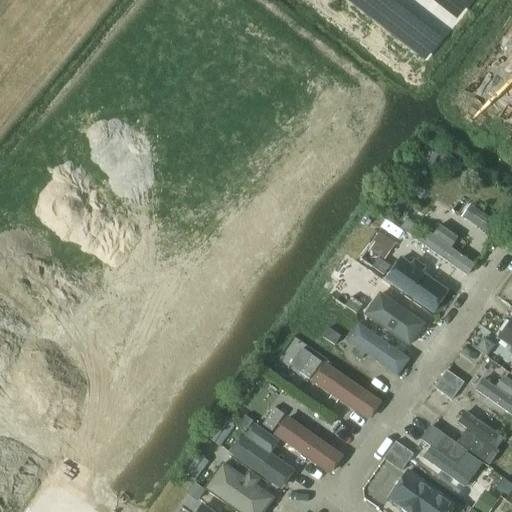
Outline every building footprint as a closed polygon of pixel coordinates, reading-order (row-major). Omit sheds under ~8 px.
[(425,152),(416,166),(424,171),(425,169),(427,171),(429,172),(437,159),(425,152)] [(445,155),(440,162),(451,170),(454,167),(456,163),(445,155)] [(398,196),(387,212),(389,213),(400,221),(411,206),(400,198),(398,196)] [(417,228),(405,220),(399,229),(411,237),(417,228)] [(427,235),(417,248),(465,281),(475,267),(452,252),(459,241),(441,228),(434,239),(427,235)] [(380,232),(369,249),(379,256),(390,239),(380,232)] [(378,259),(372,268),(384,276),(390,267),(378,259)] [(403,260),(386,284),(437,320),(455,295),(426,275),(428,272),(415,262),(412,267),(403,260)] [(382,295),(365,319),(410,350),(427,326),(382,295)] [(362,306),(351,298),(344,307),(356,315),(362,306)] [(511,320),(499,339),(511,348),(511,320)] [(347,345),(395,379),(409,359),(361,325),(347,345)] [(328,329),(322,338),(334,346),(340,337),(328,329)] [(321,363),(311,356),(299,373),(309,380),(321,363)] [(379,403),(325,366),(312,385),(366,422),(379,403)] [(446,372),(440,380),(457,393),(464,384),(446,372)] [(484,382),(475,393),(511,420),(511,384),(504,379),(495,390),(484,382)] [(457,393),(440,380),(434,389),(451,401),(457,393)] [(274,408),(262,426),(272,433),(284,415),(274,408)] [(466,432),(456,445),(468,454),(487,468),(505,443),(466,415),(458,426),(466,432)] [(253,422),(244,417),(236,429),(244,435),(253,422)] [(342,455),(289,419),(276,438),(329,474),(342,455)] [(209,440),(220,448),(235,428),(224,420),(209,440)] [(242,439),(229,458),(282,494),(296,474),(272,457),(280,446),(253,428),(245,441),(242,439)] [(430,451),(422,461),(463,491),(473,478),(459,467),(468,454),(456,445),(435,430),(423,445),(430,451)] [(395,443),(389,452),(407,464),(413,455),(395,443)] [(407,464),(389,452),(383,460),(401,473),(407,464)] [(198,458),(185,476),(191,479),(195,483),(208,465),(203,461),(198,458)] [(225,466),(207,491),(236,511),(266,511),(274,501),(258,489),(261,485),(248,476),(244,480),(225,466)] [(409,474),(388,504),(398,511),(452,511),(456,507),(409,474)] [(194,485),(187,495),(198,503),(204,493),(194,485)] [(488,495),(476,511),(477,511),(488,511),(496,501),(488,495)]
